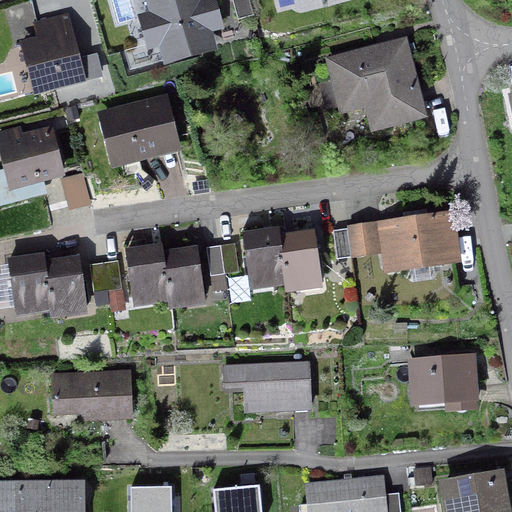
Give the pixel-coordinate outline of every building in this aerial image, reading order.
[(145,0),(149,13),(137,16),(147,51),(159,49),(164,67),(218,52),(214,35),(225,31),(215,0),(145,0)] [(252,0),(232,0),(238,20),(257,15),(252,0)] [(37,39),(19,43),(33,99),(86,86),(68,15),(33,24),(37,39)] [(418,40),(334,63),(350,119),(376,112),(385,142),(442,126),(418,40)] [(167,97),(98,114),(112,170),(181,152),(167,97)] [(20,128),(0,133),(0,159),(9,194),(66,180),(53,129),(22,136),(20,128)] [(452,211),(380,221),(388,272),(459,262),(452,211)] [(361,228),(347,230),(351,256),(365,254),(361,228)] [(285,283),(280,237),(279,229),(245,233),(251,287),(285,283)] [(347,230),(333,232),(337,258),(351,256),(347,230)] [(280,237),(285,283),(286,292),(320,288),(313,233),(280,237)] [(168,298),(162,253),(161,246),(127,251),(134,303),(168,298)] [(234,246),(220,247),(223,274),(238,272),(234,246)] [(220,247),(206,249),(210,277),(223,274),(220,247)] [(162,253),(168,298),(169,307),(202,303),(194,249),(162,253)] [(49,307),(44,262),(43,255),(10,259),(17,311),(49,307)] [(44,262),(49,307),(51,320),(85,316),(78,258),(44,262)] [(117,262),(104,264),(107,292),(122,290),(117,262)] [(93,294),(107,292),(104,264),(90,265),(93,294)] [(487,362),(417,373),(425,421),(495,410),(487,362)] [(315,365),(232,376),(235,398),(256,396),(260,426),(322,418),(315,365)] [(140,376),(59,381),(63,433),(144,428),(140,376)] [(386,511),(383,477),(304,485),(307,511),(386,511)] [(511,511),(511,479),(455,489),(458,511),(511,511)] [(51,511),(51,490),(22,491),(21,511),(51,511)] [(51,490),(51,511),(83,511),(83,490),(51,490)] [(260,511),(259,490),(214,494),(215,511),(260,511)] [(171,511),(171,491),(131,492),(131,511),(171,511)] [(0,511),(9,511),(9,492),(0,492),(0,511)]
